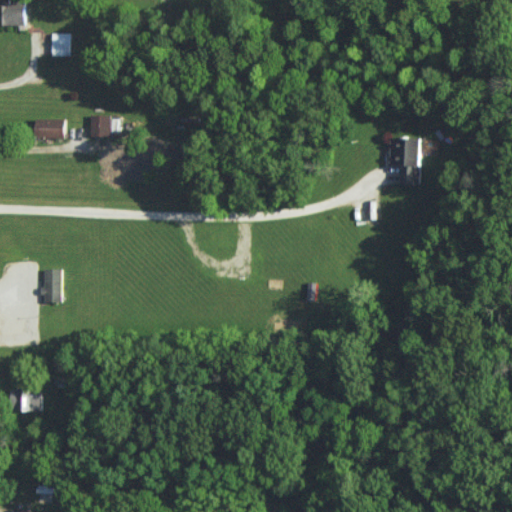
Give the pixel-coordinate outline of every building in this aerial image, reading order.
[(28,25),(27,1),(1,2),(2,26),(28,25)] [(72,55),(72,32),(53,32),(53,55),(72,55)] [(112,135),(113,114),(92,114),(91,135),(112,135)] [(66,137),(67,118),(38,117),(37,136),(66,137)] [(422,183),(423,136),(392,136),(391,163),(401,163),(401,182),(422,183)] [(44,301),(64,300),(63,267),(44,268),(44,301)] [(13,410),(43,409),(42,387),(12,387),(13,410)]
